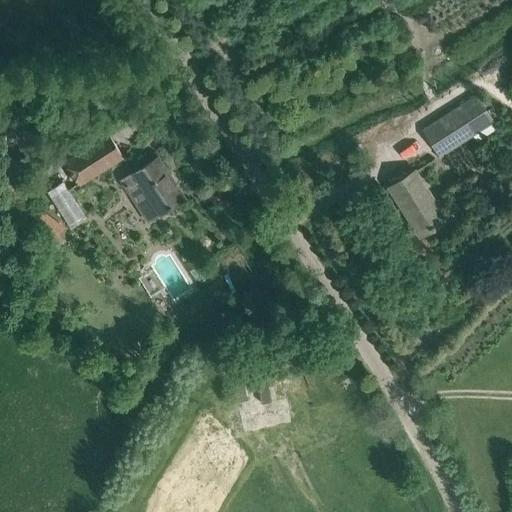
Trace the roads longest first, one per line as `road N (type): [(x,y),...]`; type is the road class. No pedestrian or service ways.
road 1 (unclassified): [(456,511),(430,455),(143,0)]
road 2 (track): [(0,93),(194,77)]
